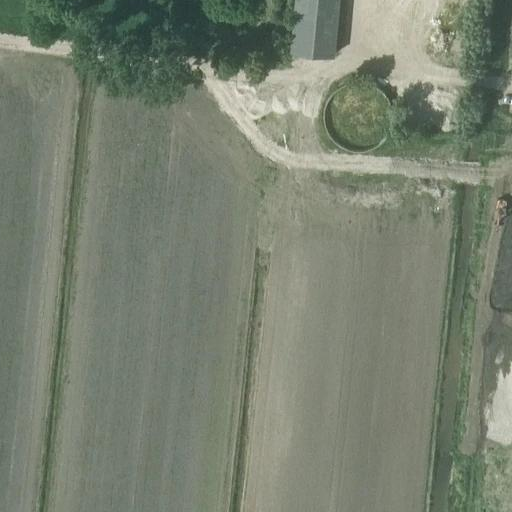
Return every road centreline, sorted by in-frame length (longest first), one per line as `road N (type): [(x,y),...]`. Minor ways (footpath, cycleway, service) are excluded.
road 1 (track): [(344,66),(303,76),(0,43)]
road 2 (track): [(511,85),(344,66),(349,0)]
